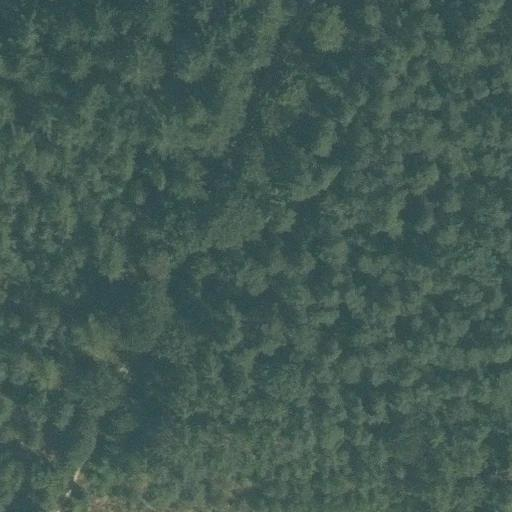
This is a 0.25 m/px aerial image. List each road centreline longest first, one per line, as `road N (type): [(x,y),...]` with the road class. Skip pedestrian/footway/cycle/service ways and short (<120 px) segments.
road 1 (track): [(309,0),(55,511)]
road 2 (track): [(151,318),(511,436)]
road 3 (track): [(297,22),(511,103)]
